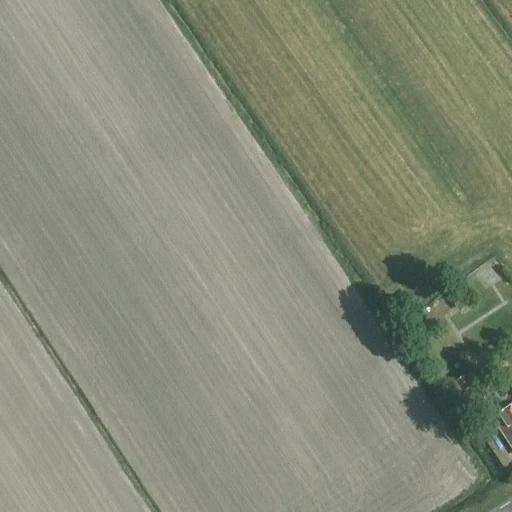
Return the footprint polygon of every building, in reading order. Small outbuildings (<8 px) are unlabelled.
[(489,264),(477,272),(485,283),(496,275),(489,264)] [(475,309),(461,290),(448,299),(458,313),(461,311),(464,316),(475,309)] [(413,327),(407,332),(420,347),(426,342),(413,327)] [(511,377),(506,382),(511,391),(511,409),(493,422),(511,451),(511,377)] [(464,379),(455,384),(461,395),(471,390),(464,379)]
